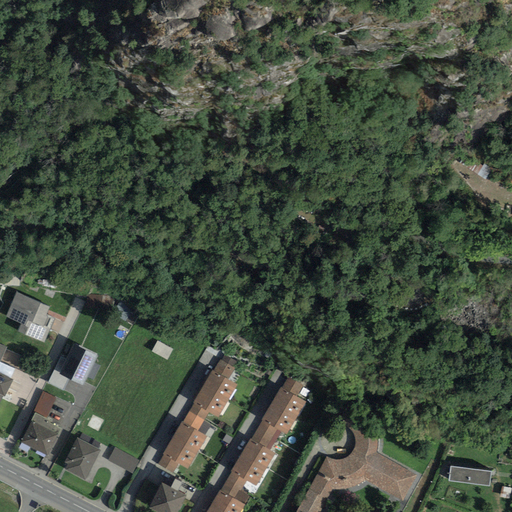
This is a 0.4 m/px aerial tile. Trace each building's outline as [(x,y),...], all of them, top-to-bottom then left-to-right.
[(23,295),(14,314),(42,327),(51,308),(23,295)] [(158,341),(154,349),(168,355),(171,348),(158,341)] [(95,362),(99,355),(76,343),(60,375),(54,372),(49,381),(74,393),(79,384),(90,389),(102,365),(95,362)] [(238,367),(240,362),(226,355),(224,360),(238,367)] [(197,430),(210,408),(219,414),(236,384),(215,371),(197,401),(184,423),(197,430)] [(0,374),(0,408),(1,408),(14,381),(0,374)] [(301,391),(305,385),(296,380),(292,385),(301,391)] [(305,400),(283,387),(252,440),(267,448),(279,428),(286,432),(305,400)] [(40,414),(49,418),(58,398),(45,392),(35,411),(40,414)] [(369,479),(369,478),(405,495),(416,473),(378,454),(378,450),(378,442),(376,432),(374,426),(367,418),(352,404),(341,418),(354,430),(356,436),(357,441),(356,447),(354,452),(350,457),(345,460),(339,461),(333,461),(328,459),(299,511),(321,511),(334,488),(347,489),(355,487),(363,484),(369,479)] [(40,414),(38,418),(27,442),(41,449),(50,453),(61,429),(52,425),(54,420),(49,418),(40,414)] [(197,430),(184,423),(160,462),(171,469),(177,458),(189,466),(207,436),(197,430)] [(267,448),(252,440),(223,492),(236,500),(249,477),(259,483),(276,454),(267,448)] [(80,441),(68,465),(88,474),(99,450),(80,441)] [(116,449),(111,460),(132,471),(138,460),(116,449)] [(453,466),(452,480),(490,484),(492,470),(453,466)] [(164,487),(155,505),(168,511),(180,511),(187,499),(164,487)] [(236,500),(223,492),(210,511),(242,511),(246,505),(236,500)]
